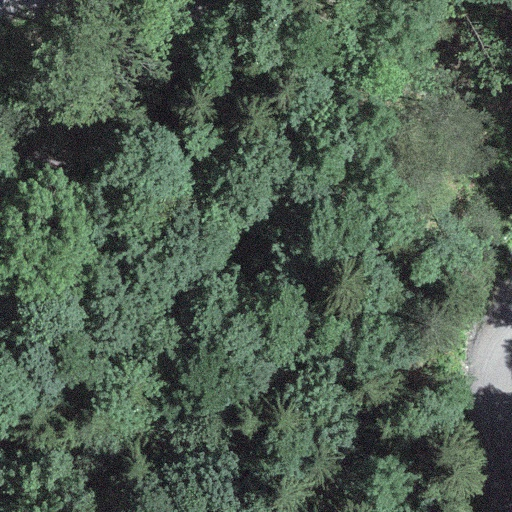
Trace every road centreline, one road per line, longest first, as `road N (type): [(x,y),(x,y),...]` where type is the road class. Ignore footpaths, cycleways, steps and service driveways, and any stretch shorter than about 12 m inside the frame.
road 1 (track): [(0,220),(38,165),(209,0)]
road 2 (track): [(511,319),(499,355),(509,511)]
